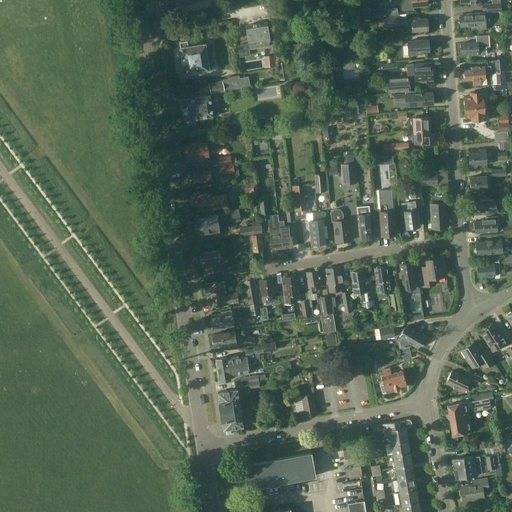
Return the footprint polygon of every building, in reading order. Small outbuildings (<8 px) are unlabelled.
[(500,4),(483,5),(481,5),(481,12),(486,11),(486,13),(500,12),(500,4)] [(387,16),(386,9),(386,8),(368,10),(369,17),(369,18),(387,16)] [(460,27),(471,27),(471,31),(486,30),(485,13),(466,14),(466,16),(459,17),(460,27)] [(398,16),(384,18),(385,28),(399,26),(398,16)] [(411,20),(406,20),(406,26),(411,26),(411,33),(427,32),(426,19),(418,20),(418,18),(411,19),(411,20)] [(266,23),(246,26),(249,44),(262,42),(262,47),(269,46),(268,41),(269,41),(266,23)] [(412,42),(407,42),(408,50),(413,49),(413,56),(422,55),(422,53),(429,52),(428,40),(412,41),(412,42)] [(187,42),(179,43),(180,48),(184,75),(209,71),(207,53),(211,53),(210,45),(205,46),(205,44),(188,47),(187,42)] [(477,43),(461,44),(462,55),(469,54),(469,56),(478,56),(484,55),(483,46),(477,46),(477,43)] [(273,56),(264,57),(265,67),(274,66),(273,56)] [(498,74),(504,73),(503,60),(495,61),(496,74),(498,74)] [(277,63),(279,80),(288,79),(286,62),(277,63)] [(406,74),(431,72),(431,63),(412,65),(406,65),(406,74)] [(396,64),(382,65),(383,72),(397,71),(396,64)] [(469,70),(463,70),(464,81),(472,80),(472,82),(472,86),(481,86),(480,82),(480,80),(485,80),(485,74),(491,73),(490,67),(471,68),(469,70)] [(431,72),(406,74),(407,77),(387,78),(381,79),(381,86),(387,86),(388,93),(409,92),(408,83),(415,82),(432,81),(431,72)] [(228,79),(222,80),(224,91),(233,89),(241,88),(250,86),(248,77),(239,79),(239,76),(228,78),(228,79)] [(224,91),(222,80),(209,83),(211,94),(224,91)] [(415,94),(410,94),(410,101),(415,100),(415,106),(432,105),(431,92),(414,94),(415,94)] [(465,97),(465,108),(483,107),(483,99),(488,99),(487,93),(469,94),(470,97),(465,97)] [(181,101),(184,120),(183,121),(184,122),(185,121),(186,121),(186,125),(194,124),(193,120),(212,117),(212,118),(213,118),(213,117),(213,116),(213,117),(218,116),(217,106),(216,101),(210,102),(210,97),(210,96),(209,96),(182,100),(181,100),(180,100),(181,101)] [(360,99),(343,101),(344,114),(356,113),(356,112),(362,112),(360,99)] [(483,114),(483,107),(465,108),(466,119),(471,118),(471,121),(489,120),(489,114),(483,114)] [(255,119),(256,128),(273,125),(271,117),(255,119)] [(412,118),(413,130),(429,129),(428,117),(412,118)] [(333,138),(331,127),(323,129),(325,140),(333,138)] [(429,129),(413,130),(407,131),(408,139),(414,139),(414,143),(422,143),(422,146),(436,145),(435,133),(429,134),(429,129)] [(508,132),(495,133),(495,141),(508,141),(508,132)] [(199,145),(189,147),(190,153),(189,154),(189,157),(191,158),(191,160),(195,159),(196,165),(203,163),(203,158),(208,158),(206,146),(223,144),(222,137),(205,140),(205,142),(198,143),(199,145)] [(506,150),(506,152),(497,153),(498,159),(507,158),(510,158),(509,142),(498,143),(499,150),(506,150)] [(394,153),(394,150),(408,150),(408,143),(394,144),(382,145),(382,154),(394,153)] [(478,152),(468,153),(469,165),(485,164),(485,162),(492,162),(491,153),(485,153),(485,149),(478,149),(478,152)] [(217,167),(232,165),(230,156),(215,158),(217,167)] [(373,158),(374,166),(393,164),(392,156),(373,158)] [(356,164),(344,165),(341,165),(343,186),(357,185),(356,164)] [(220,176),(225,175),(234,173),(233,166),(219,168),(220,176)] [(203,173),(193,175),(194,181),(193,182),(193,185),(195,187),(195,188),(212,185),(217,184),(214,170),(203,172),(203,173)] [(323,175),(314,176),(316,192),(325,192),(324,182),(323,175)] [(436,175),(420,176),(421,186),(437,184),(436,175)] [(486,176),(470,177),(471,190),(486,189),(486,176)] [(257,182),(243,183),(244,193),(248,193),(249,198),(258,197),(257,182)] [(292,186),(295,211),(305,209),(302,184),(292,186)] [(418,184),(409,186),(411,198),(420,197),(418,184)] [(376,229),(381,229),(382,236),(387,236),(387,238),(393,236),(393,235),(394,235),(392,211),(396,211),(393,187),(390,187),(390,190),(373,192),(376,229)] [(511,190),(503,191),(504,200),(511,199),(511,190)] [(210,193),(195,196),(197,211),(227,206),(225,195),(211,197),(210,193)] [(490,211),(495,211),(494,199),(490,199),(489,199),(478,200),(478,201),(473,202),(473,206),(472,207),(472,210),(473,211),(474,213),(490,212),(490,211)] [(269,215),(267,200),(259,201),(261,220),(268,219),(267,215),(269,215)] [(294,221),(292,204),(285,205),(287,222),(294,221)] [(403,212),(402,212),(403,221),(405,221),(406,228),(408,228),(409,229),(413,229),(413,227),(419,227),(416,210),(415,210),(414,204),(402,206),(403,212)] [(430,205),(431,220),(428,220),(428,229),(446,228),(444,204),(430,205)] [(343,218),(342,214),(341,213),(341,212),(339,210),(334,211),(332,212),(331,212),(332,223),(333,222),(335,243),(351,241),(349,227),(351,227),(350,220),(342,221),(342,219),(343,218)] [(324,212),(316,213),(319,244),(327,243),(325,219),(324,219),(324,212)] [(210,218),(199,220),(201,233),(202,233),(202,238),(211,236),(210,232),(219,230),(218,224),(231,222),(229,213),(216,215),(209,216),(210,218)] [(319,244),(316,213),(312,213),(313,221),(308,221),(311,245),(319,244)] [(360,222),(358,222),(360,240),(372,239),(370,221),(372,221),(372,215),(359,216),(360,222)] [(268,221),(269,229),(272,250),(282,249),(279,222),(279,219),(268,221)] [(474,231),(475,232),(475,233),(492,232),(492,231),(496,231),(496,225),(498,225),(498,219),(491,220),(491,219),(479,220),(480,221),(474,222),(474,226),(473,227),(474,231)] [(241,236),(264,233),(262,221),(252,222),(253,227),(240,229),(241,236)] [(279,222),(282,249),(293,247),(289,226),(283,227),(283,222),(279,222)] [(511,224),(503,225),(503,235),(511,234),(511,224)] [(251,236),(253,252),(262,251),(260,234),(251,236)] [(500,239),(492,240),(485,241),(485,242),(476,243),(476,248),(475,248),(475,253),(477,253),(477,255),(501,253),(500,239)] [(218,250),(200,253),(201,262),(203,262),(203,265),(204,272),(220,270),(220,269),(228,268),(226,258),(219,259),(218,250)] [(420,267),(421,273),(423,287),(434,285),(433,278),(446,276),(443,257),(426,260),(426,266),(420,267)] [(419,298),(418,293),(416,275),(413,276),(411,263),(406,264),(405,262),(402,263),(401,264),(399,265),(401,272),(398,272),(399,279),(402,279),(402,280),(403,280),(404,286),(411,285),(413,299),(419,298)] [(498,262),(493,262),(486,262),(486,264),(477,265),(478,270),(477,271),(477,275),(478,276),(478,277),(487,277),(487,279),(492,278),(492,276),(494,276),(494,275),(499,275),(498,262)] [(375,268),(374,269),(377,293),(392,290),(389,275),(387,275),(386,266),(380,267),(379,266),(376,267),(375,268)] [(339,267),(326,269),(329,292),(341,290),(340,283),(342,283),(339,267)] [(318,270),(305,273),(308,294),(316,292),(315,285),(320,284),(318,270)] [(371,281),(366,281),(365,279),(364,279),(362,270),(357,271),(356,270),(352,271),(352,272),(350,273),(352,288),(351,290),(358,295),(361,294),(362,302),(368,301),(369,306),(375,305),(371,281)] [(291,277),(290,277),(293,301),(301,300),(298,276),(296,276),(295,275),(292,275),(291,277)] [(293,301),(290,277),(289,277),(288,276),(284,276),(283,278),(281,278),(285,302),(293,301)] [(265,280),(260,280),(262,302),(265,301),(266,305),(275,303),(274,300),(273,294),(274,294),(272,279),(270,279),(269,278),(265,279),(265,280)] [(246,291),(256,289),(254,279),(244,281),(246,291)] [(205,285),(206,297),(227,294),(225,281),(205,285)] [(256,289),(246,291),(248,304),(258,302),(256,289)] [(348,292),(341,293),(344,307),(350,306),(348,292)] [(399,308),(397,292),(390,293),(391,309),(399,308)] [(227,294),(206,297),(208,306),(238,302),(236,293),(227,294)] [(328,297),(321,298),(323,315),(330,314),(328,297)] [(308,300),(300,301),(303,318),(310,318),(308,300)] [(248,306),(250,316),(258,314),(257,304),(248,306)] [(221,314),(211,316),(212,321),(211,323),(210,323),(211,327),(212,327),(213,328),(213,329),(230,326),(233,325),(231,310),(220,312),(221,314)] [(321,319),(325,319),(327,332),(335,331),(333,317),(333,314),(321,316),(321,319)] [(402,322),(411,320),(411,316),(408,316),(406,314),(401,314),(402,322)] [(493,325),(481,333),(492,351),(506,343),(503,337),(501,339),(493,325)] [(379,329),(380,339),(394,337),(392,327),(379,329)] [(406,328),(400,337),(399,340),(400,348),(412,346),(413,345),(417,347),(417,346),(419,346),(421,343),(420,341),(423,336),(411,329),(410,330),(406,328)] [(234,331),(212,335),(214,347),(236,344),(234,331)] [(326,335),(328,346),(336,344),(334,334),(326,335)] [(255,345),(254,338),(243,340),(244,347),(255,345)] [(254,345),(255,353),(276,349),(275,342),(254,345)] [(473,343),(462,351),(472,368),(480,363),(483,368),(493,362),(486,351),(480,355),(473,343)] [(410,352),(400,354),(401,360),(411,358),(410,352)] [(217,368),(218,370),(248,366),(247,357),(238,358),(238,356),(230,357),(230,360),(227,360),(227,358),(226,358),(217,360),(217,359),(216,360),(218,368),(217,368)] [(248,366),(218,370),(218,373),(219,373),(220,382),(221,382),(221,381),(229,380),(230,380),(230,377),(249,374),(248,366)] [(391,374),(390,369),(389,368),(381,371),(383,376),(382,377),(384,385),(381,386),(383,392),(387,391),(387,392),(394,390),(399,389),(406,387),(402,371),(391,374)] [(466,371),(463,377),(451,371),(445,383),(464,392),(469,380),(472,381),(479,384),(482,378),(466,371)] [(240,384),(242,384),(258,381),(257,375),(239,378),(240,384)] [(258,381),(242,384),(243,390),(259,387),(258,381)] [(219,407),(239,404),(237,390),(217,393),(217,394),(219,407)] [(490,408),(489,401),(493,400),(492,393),(477,395),(478,400),(466,403),(465,402),(457,403),(456,403),(448,405),(447,405),(447,406),(449,414),(448,414),(448,419),(449,419),(452,434),(452,435),(453,435),(462,433),(462,434),(462,433),(470,432),(471,432),(469,421),(467,412),(490,408)] [(313,395),(301,397),(304,417),(316,414),(313,395)] [(232,429),(234,428),(243,427),(239,404),(219,407),(223,429),(223,430),(225,430),(225,434),(232,433),(233,433),(232,429)] [(389,431),(389,433),(391,443),(408,440),(406,428),(400,428),(399,422),(381,425),(382,432),(389,431)] [(365,437),(367,447),(376,446),(375,441),(372,441),(371,436),(365,437)] [(410,452),(408,440),(391,443),(393,455),(410,452)] [(358,449),(343,451),(344,460),(359,458),(359,457),(358,449)] [(412,465),(410,452),(393,455),(395,468),(412,465)] [(311,453),(273,460),(266,462),(243,466),(248,489),(270,485),(270,486),(278,484),(278,483),(300,479),(315,476),(313,467),(312,462),(311,453)] [(494,465),(499,464),(498,455),(493,456),(493,455),(485,457),(486,465),(486,466),(494,465)] [(453,459),(454,470),(480,466),(479,456),(472,457),(472,456),(466,457),(465,456),(461,456),(460,458),(453,459)] [(412,465),(395,468),(397,480),(414,477),(412,465)] [(487,470),(492,469),(495,469),(494,465),(486,466),(486,465),(480,466),(454,470),(454,471),(453,472),(454,476),(455,477),(455,478),(475,475),(475,474),(481,473),(487,472),(487,470)] [(416,478),(414,477),(397,480),(399,492),(416,489),(415,484),(417,482),(416,478)] [(486,478),(473,481),(474,486),(459,488),(461,500),(471,498),(471,501),(477,501),(476,498),(483,496),(482,491),(489,490),(486,478)] [(416,489),(399,492),(401,505),(418,502),(416,489)] [(348,511),(365,511),(364,501),(347,503),(348,511)] [(420,511),(418,502),(401,505),(402,511),(420,511)]
